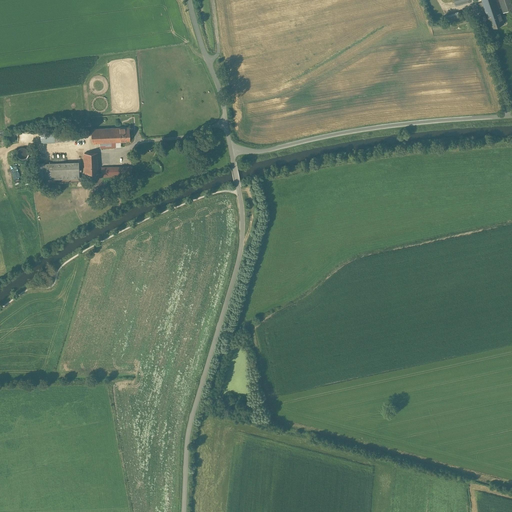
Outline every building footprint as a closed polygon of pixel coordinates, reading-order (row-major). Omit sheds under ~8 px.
[(481,0),(488,17),(500,12),(496,0),(481,0)] [(499,0),(504,11),(511,9),(511,8),(511,5),(509,0),(499,0)] [(459,11),(444,16),(447,24),(462,19),(459,11)] [(491,28),(504,23),(500,12),(488,17),(487,17),(491,28)] [(129,127),(115,128),(116,141),(129,141),(129,127)] [(115,128),(91,129),(91,142),(99,142),(100,147),(115,147),(115,141),(116,141),(115,128)] [(54,130),(40,130),(41,142),(55,141),(75,140),(75,129),(54,130)] [(97,152),(84,153),(85,177),(98,177),(97,152)] [(43,162),(34,162),(35,180),(43,180),(43,179),(79,178),(79,161),(43,163),(43,162)] [(131,166),(101,167),(102,177),(131,176),(131,166)]
